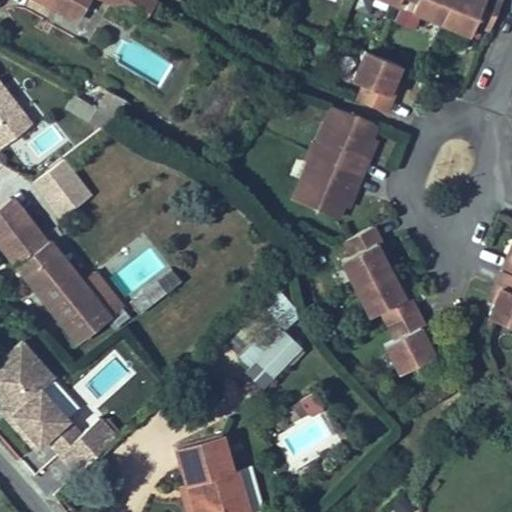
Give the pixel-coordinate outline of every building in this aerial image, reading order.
[(72,0),(36,0),(65,14),(72,0)] [(157,2),(153,0),(112,0),(145,20),(157,2)] [(412,0),(409,8),(438,19),(445,0),(412,0)] [(487,26),(497,0),(445,0),(438,19),(468,31),(472,20),(487,26)] [(385,91),(397,62),(360,47),(348,77),(359,82),(353,97),(383,109),(389,93),(385,91)] [(84,107),(107,88),(97,82),(78,100),(84,107)] [(6,118),(18,111),(0,83),(0,141),(15,132),(6,118)] [(100,125),(128,100),(107,88),(84,107),(100,125)] [(373,123),(328,105),(321,123),(326,125),(318,144),(310,141),(306,151),(358,172),(364,157),(360,155),(366,141),(373,123)] [(364,157),(370,143),(366,141),(360,155),(364,157)] [(298,182),(290,201),(334,218),(342,200),(347,186),(352,188),(358,172),(306,151),(302,162),(310,165),(302,184),(298,182)] [(58,219),(91,195),(64,159),(31,183),(58,219)] [(352,188),(347,186),(342,200),(346,202),(352,188)] [(4,201),(0,204),(0,247),(12,261),(37,239),(4,201)] [(380,245),(372,230),(343,245),(351,259),(341,265),(356,293),(390,274),(382,260),(375,247),(380,245)] [(80,281),(41,235),(37,239),(12,261),(79,341),(107,313),(118,301),(114,296),(102,306),(80,281)] [(382,260),(387,258),(380,245),(375,247),(382,260)] [(511,257),(509,256),(502,272),(511,275),(511,257)] [(114,296),(92,270),(80,281),(102,306),(114,296)] [(495,304),(489,318),(508,326),(511,327),(511,275),(502,272),(496,288),(500,290),(495,304)] [(388,329),(417,314),(409,299),(404,301),(397,288),(390,274),(356,293),(370,320),(381,315),(388,329)] [(409,299),(402,285),(397,288),(404,301),(409,299)] [(496,288),(490,302),(495,304),(500,290),(496,288)] [(425,329),(417,314),(388,329),(396,343),(386,349),(401,377),(435,359),(427,345),(420,332),(425,329)] [(234,362),(262,389),(301,350),(273,322),(234,362)] [(427,345),(432,342),(425,329),(420,332),(427,345)] [(12,361),(26,348),(18,340),(1,356),(12,361)] [(17,406),(0,387),(0,401),(1,402),(0,403),(0,410),(33,447),(37,443),(10,413),(17,406)] [(304,418),(319,407),(310,394),(295,405),(304,418)] [(52,457),(77,430),(65,418),(37,443),(52,457)] [(72,475),(108,438),(88,418),(77,430),(52,457),(72,475)] [(253,494),(256,511),(307,511),(301,481),(293,483),(285,445),(240,455),(249,495),(253,494)]
